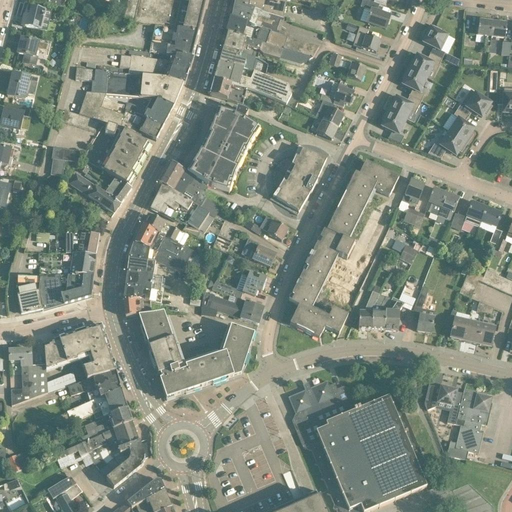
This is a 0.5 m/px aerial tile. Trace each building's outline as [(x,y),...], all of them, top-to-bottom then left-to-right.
[(43,0),(43,5),(56,9),(58,0),(43,0)] [(205,0),(128,0),(123,23),(133,25),(134,23),(155,27),(198,33),(205,0)] [(282,21),(286,3),(276,0),(235,0),(234,7),(280,21),(281,21),(282,21)] [(373,4),(363,0),(361,8),(371,11),(366,25),(385,31),(390,18),(376,13),(379,6),(373,4)] [(65,3),(58,1),(56,9),(63,10),(65,3)] [(275,36),(280,21),(234,7),(231,20),(275,36)] [(51,14),(40,12),(31,10),(29,17),(27,17),(24,28),(42,32),(46,33),(48,24),(51,14)] [(286,40),(275,36),(231,20),(227,35),(257,43),(262,45),(259,52),(260,53),(262,56),(274,60),(300,68),(311,61),(307,60),(301,58),(295,56),(288,54),(282,52),(286,40)] [(489,49),(492,24),(479,22),(478,30),(477,30),(476,36),(476,37),(486,39),(484,53),(489,54),(489,49)] [(492,24),(489,49),(495,50),(496,42),(495,42),(495,40),(497,40),(504,41),(505,35),(506,25),(492,24)] [(346,31),(357,35),(359,28),(348,25),(346,31)] [(191,60),(198,33),(155,27),(150,54),(191,60)] [(430,55),(442,61),(445,55),(440,53),(447,38),(439,34),(440,32),(433,28),(432,30),(430,29),(423,44),(433,49),(430,55)] [(262,45),(257,43),(227,35),(222,52),(256,61),(260,53),(259,52),(262,45)] [(380,42),(365,37),(363,44),(357,42),(355,48),(375,55),(380,42)] [(38,45),(31,43),(21,40),(17,55),(24,57),(22,65),(36,69),(38,60),(35,59),(38,45)] [(286,40),(282,52),(288,54),(293,42),(286,40)] [(295,56),(299,44),(293,42),(288,54),(295,56)] [(301,58),(305,46),(299,44),(295,56),(301,58)] [(509,58),(509,57),(510,45),(502,44),(501,57),(509,58)] [(307,60),(312,48),(305,46),(301,58),(307,60)] [(312,61),(318,50),(312,48),(307,60),(311,61),(312,61)] [(267,67),(256,61),(222,52),(219,65),(243,72),(243,71),(253,75),(265,79),(267,67)] [(193,60),(191,60),(150,54),(172,58),(170,64),(130,57),(129,59),(126,59),(121,58),(120,63),(120,69),(129,70),(128,76),(128,77),(164,81),(182,88),(183,86),(184,87),(193,60)] [(407,70),(426,80),(434,65),(439,68),(442,61),(430,55),(429,56),(430,56),(427,62),(417,57),(414,62),(412,61),(407,70)] [(338,69),(340,62),(341,59),(333,56),(329,67),(338,70),(338,69)] [(365,71),(346,64),(344,71),(348,73),(346,79),(360,84),(365,71)] [(287,89),(265,79),(253,75),(249,83),(240,80),(243,72),(219,65),(214,83),(246,92),(285,108),(291,99),(287,89)] [(419,94),(426,80),(407,70),(403,79),(405,80),(402,86),(413,91),(410,97),(409,97),(421,103),(424,97),(419,94)] [(128,76),(97,72),(96,72),(94,84),(94,90),(93,90),(92,95),(105,97),(106,97),(128,98),(128,100),(159,102),(173,110),(182,88),(164,81),(128,77),(128,76)] [(10,87),(28,91),(31,80),(13,75),(10,87)] [(242,108),(246,92),(214,83),(209,98),(242,108)] [(322,103),(322,104),(334,107),(342,110),(344,105),(349,107),(353,94),(346,92),(346,90),(332,85),(330,92),(336,94),(334,101),(322,96),(320,102),(322,103)] [(25,103),(28,91),(10,87),(7,99),(25,103)] [(511,90),(504,90),(502,115),(505,115),(504,117),(511,117),(511,90)] [(457,111),(468,119),(469,118),(468,118),(472,113),(481,119),(485,114),(487,115),(491,108),(489,107),(491,105),(470,92),(457,111)] [(92,95),(91,95),(86,95),(78,117),(88,120),(103,125),(108,127),(119,131),(140,138),(141,135),(156,143),(162,130),(156,127),(155,128),(148,124),(149,123),(130,114),(125,112),(124,117),(123,118),(100,110),(105,97),(92,95)] [(387,112),(406,122),(410,114),(415,116),(421,103),(409,97),(409,98),(406,104),(396,99),(393,104),(391,103),(387,112)] [(162,130),(173,110),(159,102),(128,100),(125,112),(130,114),(149,123),(148,124),(155,128),(156,127),(162,130)] [(315,120),(322,123),(337,131),(344,117),(333,111),(334,107),(322,104),(320,110),(315,120)] [(286,108),(283,115),(288,117),(291,110),(286,108)] [(206,191),(207,191),(209,192),(209,193),(213,194),(213,193),(225,197),(226,196),(228,196),(233,183),(234,179),(235,179),(235,177),(236,173),(237,173),(242,163),(243,162),(242,162),(251,148),(250,148),(251,146),(250,146),(260,131),(260,130),(259,132),(244,121),(247,117),(242,113),(233,110),(231,116),(217,111),(212,127),(211,127),(210,128),(211,129),(197,159),(196,158),(195,159),(196,160),(186,174),(186,176),(206,191)] [(24,116),(14,113),(4,111),(0,128),(20,133),(24,116)] [(468,119),(457,111),(453,117),(458,120),(449,134),(467,145),(472,137),(470,136),(474,130),(464,124),(468,119)] [(388,140),(400,145),(403,139),(399,136),(406,122),(387,112),(382,121),(384,122),(381,128),(391,133),(388,140)] [(67,125),(71,114),(65,113),(61,124),(67,125)] [(72,127),(76,116),(71,114),(67,125),(72,127)] [(78,129),(82,118),(76,116),(72,127),(78,129)] [(83,131),(87,120),(82,118),(78,129),(83,131)] [(89,133),(93,122),(87,120),(83,131),(89,133)] [(94,135),(98,124),(93,122),(89,133),(94,135)] [(337,131),(322,123),(319,130),(312,127),(310,132),(331,142),(337,131)] [(148,143),(140,138),(119,131),(108,127),(103,125),(83,160),(104,173),(115,179),(125,185),(131,175),(130,175),(133,171),(136,165),(135,164),(140,157),(142,154),(141,154),(148,143)] [(467,145),(449,134),(444,141),(440,138),(428,156),(440,161),(443,157),(442,157),(446,151),(456,158),(459,152),(461,154),(467,145)] [(327,160),(298,146),(295,154),(293,159),(295,159),(291,168),(292,167),(294,169),(290,176),(286,174),(286,176),(290,178),(286,185),(283,184),(283,183),(278,191),(276,190),(270,201),(297,217),(301,210),(307,200),(308,199),(307,199),(306,198),(308,194),(310,195),(317,183),(315,182),(317,178),(318,178),(318,179),(327,160)] [(12,150),(5,149),(0,147),(0,166),(10,169),(12,160),(10,160),(12,150)] [(53,169),(65,170),(66,163),(63,162),(62,163),(57,162),(57,161),(54,161),(53,169)] [(389,199),(394,189),(398,180),(365,164),(358,178),(355,176),(326,233),(324,232),(288,303),(298,308),(289,326),(319,341),(324,330),(338,337),(348,318),(332,310),(328,319),(311,310),(337,257),(346,261),(354,246),(348,243),(374,191),(389,199)] [(90,166),(82,165),(78,171),(86,176),(91,167),(90,166)] [(192,207),(213,220),(220,209),(204,200),(207,191),(206,191),(186,176),(186,174),(169,165),(158,185),(163,187),(181,199),(192,206),(192,207)] [(53,169),(52,176),(64,178),(65,170),(53,169)] [(122,203),(107,192),(105,195),(75,175),(69,184),(114,216),(122,203)] [(131,191),(128,188),(125,185),(115,179),(111,186),(127,197),(131,191)] [(413,227),(418,215),(414,213),(424,187),(411,182),(406,194),(405,194),(398,212),(406,215),(403,223),(413,227)] [(12,192),(19,194),(21,185),(14,183),(12,192)] [(10,188),(9,187),(0,185),(0,203),(1,201),(7,202),(10,188)] [(122,203),(127,197),(111,186),(107,192),(122,203)] [(192,206),(181,199),(163,187),(151,211),(181,226),(182,226),(185,227),(183,232),(198,240),(200,235),(203,236),(213,220),(192,207),(192,206)] [(433,190),(425,213),(430,215),(429,215),(437,218),(440,212),(446,195),(433,190)] [(437,218),(450,223),(459,200),(446,195),(440,212),(437,218)] [(479,229),(481,224),(480,224),(486,210),(471,205),(466,217),(465,220),(459,217),(454,230),(460,233),(464,224),(479,229)] [(480,224),(481,224),(495,230),(501,216),(486,210),(480,224)] [(413,227),(409,239),(415,241),(424,217),(418,215),(413,227)] [(143,228),(174,244),(180,233),(148,217),(143,228)] [(243,226),(257,236),(261,230),(246,222),(243,226)] [(288,231),(274,223),(267,236),(281,244),(288,231)] [(157,254),(154,263),(175,270),(183,254),(186,255),(189,251),(174,244),(143,228),(134,245),(157,254)] [(496,247),(498,241),(501,234),(495,231),(490,244),(496,246),(496,247)] [(75,257),(95,259),(99,237),(55,236),(55,245),(49,245),(49,255),(75,257)] [(232,243),(218,237),(212,249),(226,256),(232,243)] [(437,252),(441,243),(429,239),(426,248),(437,252)] [(411,266),(418,252),(396,240),(391,250),(401,255),(399,260),(411,266)] [(260,246),(251,242),(248,241),(244,250),(249,252),(246,258),(252,261),(270,269),(276,256),(259,249),(260,246)] [(496,247),(496,246),(494,252),(493,253),(494,253),(502,256),(506,244),(498,241),(496,247)] [(129,261),(153,265),(154,263),(157,254),(134,245),(129,261)] [(205,259),(209,248),(204,246),(200,257),(205,259)] [(75,257),(49,255),(39,255),(38,261),(41,262),(40,264),(47,264),(47,270),(40,269),(39,278),(39,279),(40,279),(46,279),(46,277),(57,278),(58,278),(71,279),(71,278),(92,279),(92,278),(95,259),(75,257)] [(226,264),(232,267),(235,260),(229,257),(226,264)] [(154,265),(153,265),(129,261),(127,275),(161,281),(162,282),(162,280),(153,279),(153,278),(154,265)] [(483,278),(482,278),(469,272),(466,278),(464,283),(476,288),(478,282),(481,283),(483,278)] [(489,274),(486,272),(484,272),(482,278),(483,278),(481,283),(487,286),(492,275),(489,274)] [(235,300),(240,302),(242,294),(254,298),(257,292),(261,293),(266,280),(249,274),(249,275),(243,273),(241,276),(236,291),(215,284),(212,291),(235,299),(235,300)] [(162,295),(159,295),(161,281),(127,275),(125,290),(162,296),(162,295)] [(493,289),(498,278),(492,275),(487,286),(493,289)] [(44,312),(66,306),(90,300),(92,279),(71,278),(71,279),(58,278),(57,278),(46,277),(46,279),(40,279),(38,292),(38,293),(44,312)] [(44,312),(38,293),(38,292),(40,279),(39,279),(39,278),(17,278),(17,297),(21,317),(43,313),(44,312)] [(503,280),(502,279),(498,278),(493,289),(499,291),(503,280)] [(505,294),(510,283),(503,280),(499,291),(505,294)] [(473,294),(476,288),(464,283),(461,289),(473,294)] [(414,309),(420,311),(421,311),(429,291),(422,289),(414,309)] [(471,301),(473,294),(461,289),(459,295),(471,301)] [(161,306),(162,296),(125,290),(124,303),(139,303),(139,302),(145,302),(145,305),(150,306),(150,305),(161,306)] [(372,314),(379,296),(378,296),(372,294),(372,293),(372,294),(370,298),(365,310),(365,313),(359,313),(358,332),(371,332),(372,314)] [(240,302),(235,300),(233,305),(213,298),(214,296),(211,295),(210,297),(203,295),(201,317),(214,319),(216,313),(258,327),(263,309),(240,302)] [(406,305),(404,309),(412,312),(417,300),(403,295),(400,302),(406,305)] [(385,314),(392,301),(385,298),(385,299),(379,296),(372,314),(371,332),(384,333),(385,314)] [(385,314),(384,333),(397,333),(398,314),(403,308),(404,305),(392,300),(392,301),(385,314)] [(151,316),(150,306),(145,305),(145,302),(139,302),(139,303),(124,303),(125,319),(138,318),(152,318),(152,316),(151,316)] [(485,315),(486,307),(478,304),(476,313),(485,315)] [(486,307),(485,315),(492,316),(493,310),(486,307)] [(434,313),(421,311),(420,311),(416,333),(431,336),(432,326),(434,319),(433,318),(434,313)] [(161,381),(159,382),(166,402),(240,377),(254,336),(230,329),(228,328),(219,355),(183,367),(168,322),(166,323),(163,315),(152,316),(152,318),(138,318),(158,377),(159,377),(161,381)] [(463,343),(468,322),(455,319),(452,330),(450,340),(463,343)] [(477,346),(482,325),(468,322),(463,343),(477,346)] [(482,325),(477,346),(490,349),(495,328),(482,325)] [(88,361),(91,368),(83,371),(87,382),(115,374),(112,363),(108,351),(104,340),(100,329),(90,332),(90,331),(48,345),(49,349),(44,350),(45,367),(46,375),(88,361)] [(46,375),(45,367),(31,368),(30,352),(9,353),(9,364),(21,364),(21,370),(22,370),(23,392),(11,392),(11,408),(47,395),(46,384),(46,375)] [(97,389),(100,400),(121,393),(115,374),(87,382),(76,386),(67,388),(71,398),(97,389)] [(390,405),(388,399),(359,411),(351,392),(343,389),(337,391),(334,385),(329,388),(327,384),(311,391),(311,390),(304,393),(288,400),(288,401),(289,401),(302,431),(296,433),(302,449),(311,453),(315,463),(314,466),(317,468),(321,477),(320,481),(323,482),(328,492),(326,496),(330,497),(334,507),(332,510),(336,511),(335,511),(373,511),(425,490),(427,494),(435,490),(398,402),(390,405)] [(455,427),(459,409),(463,396),(456,394),(457,392),(440,388),(440,390),(430,387),(430,386),(429,385),(424,405),(427,413),(437,409),(437,405),(451,408),(449,413),(452,416),(451,419),(448,421),(447,425),(455,427)] [(466,462),(467,456),(467,454),(478,457),(483,434),(480,433),(481,427),(486,429),(492,406),(490,405),(492,400),(486,399),(486,397),(464,392),(463,396),(459,409),(455,427),(460,428),(456,445),(450,444),(446,458),(466,462)] [(127,411),(121,393),(100,400),(67,414),(72,426),(72,425),(79,423),(93,416),(95,421),(102,418),(102,420),(127,411)] [(114,431),(131,425),(127,411),(102,420),(105,425),(97,429),(95,424),(84,428),(88,437),(80,440),(82,445),(88,443),(114,431)] [(82,429),(79,423),(72,425),(75,432),(82,429)] [(106,452),(107,454),(117,451),(138,443),(131,425),(114,431),(88,443),(92,454),(88,456),(93,466),(97,465),(103,463),(99,454),(106,452)] [(85,457),(88,456),(92,454),(88,443),(82,445),(70,451),(57,456),(59,461),(72,455),(75,462),(85,457)] [(138,443),(117,451),(118,456),(128,453),(129,457),(128,463),(114,475),(106,481),(113,491),(141,468),(142,468),(142,467),(143,466),(144,465),(144,464),(144,463),(144,462),(144,461),(138,443)] [(21,456),(14,458),(8,461),(14,475),(27,470),(21,456)] [(97,465),(95,466),(99,473),(107,466),(103,462),(103,463),(97,465)] [(99,473),(103,478),(111,472),(107,466),(99,473)] [(114,475),(111,472),(103,478),(106,481),(114,475)] [(63,511),(75,511),(70,503),(68,500),(73,498),(74,499),(81,494),(82,494),(70,479),(62,484),(60,485),(51,490),(56,499),(58,501),(62,508),(61,508),(63,511)] [(17,481),(4,486),(4,493),(23,492),(17,481)] [(134,509),(164,493),(164,492),(160,483),(156,482),(127,505),(131,511),(134,509)] [(164,511),(171,509),(164,493),(134,509),(135,511),(164,511)] [(323,511),(316,494),(272,511),(323,511)]
